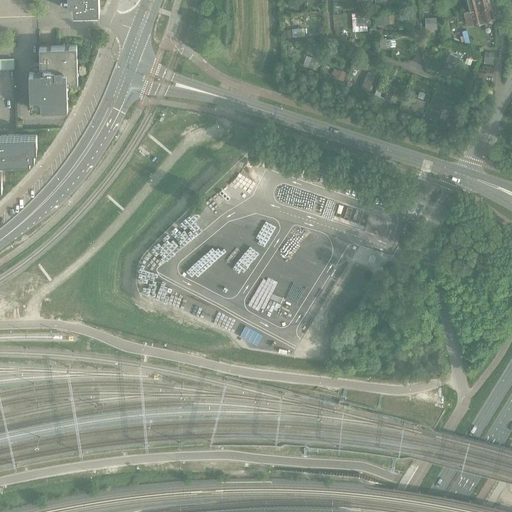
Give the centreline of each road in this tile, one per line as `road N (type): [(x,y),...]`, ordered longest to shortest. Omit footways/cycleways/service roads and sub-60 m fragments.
road 1 (unclassified): [(401,511),(464,404),(429,247),(462,174)]
road 2 (unclassified): [(462,174),(125,69)]
road 3 (unclassified): [(117,0),(113,33),(75,122),(0,211)]
road 4 (tertiary): [(0,244),(77,172),(125,69)]
road 5 (primary): [(511,374),(429,511)]
